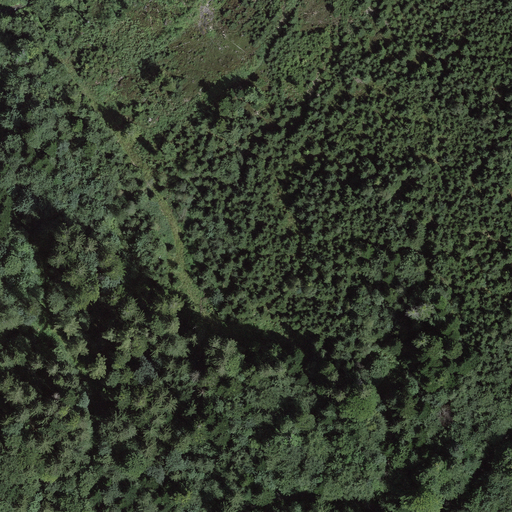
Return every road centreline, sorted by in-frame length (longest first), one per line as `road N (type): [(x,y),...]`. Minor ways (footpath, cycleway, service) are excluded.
road 1 (track): [(88,511),(90,383),(46,307),(16,198)]
road 2 (track): [(239,511),(300,492),(342,495),(383,511)]
road 3 (track): [(427,511),(453,496),(511,429)]
